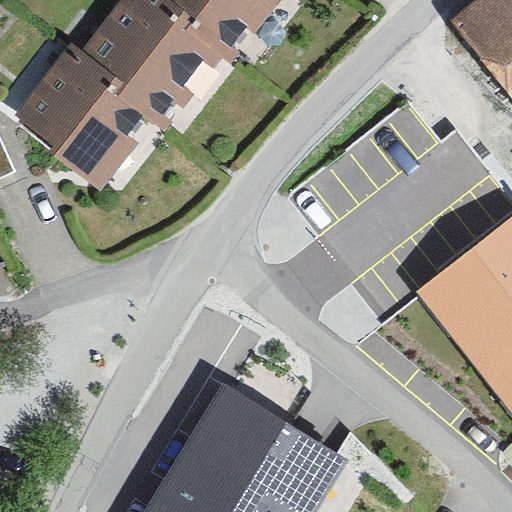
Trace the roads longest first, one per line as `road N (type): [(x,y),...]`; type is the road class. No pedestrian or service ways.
road 1 (residential): [(68,511),(218,231),(276,155),(423,0)]
road 2 (track): [(204,252),(0,313)]
